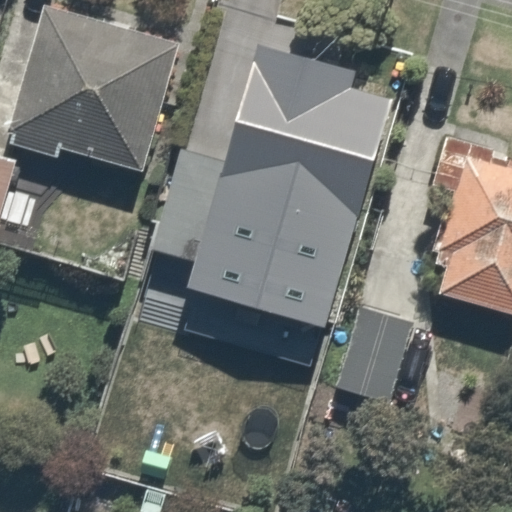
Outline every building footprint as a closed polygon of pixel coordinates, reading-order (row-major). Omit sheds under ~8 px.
[(127,167),(163,32),(40,0),(22,0),(0,86),(0,142),(40,153),(42,145),(127,167)] [(339,65),(239,35),(195,179),(248,195),(244,210),(273,219),(256,273),(315,291),(376,94),(334,82),(339,65)] [(511,152),(433,127),(410,198),(431,205),(406,283),(511,318),(511,315),(511,152)] [(0,152),(0,238),(35,248),(56,167),(37,162),(0,152)] [(217,207),(159,187),(133,263),(191,283),(217,207)] [(409,316),(351,298),(325,383),(382,401),(409,316)]
